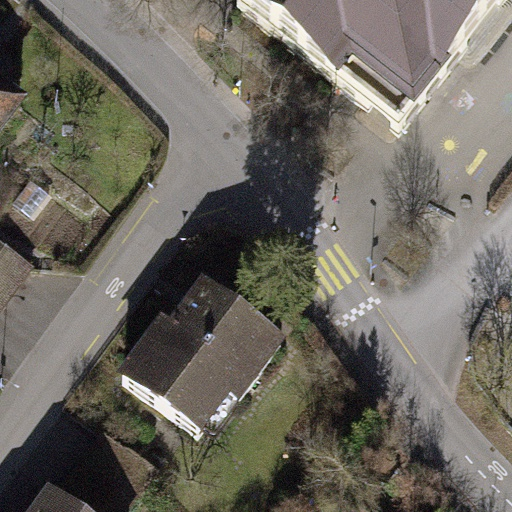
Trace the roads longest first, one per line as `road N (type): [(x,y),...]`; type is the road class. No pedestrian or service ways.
road 1 (residential): [(511,501),(376,342),(226,140)]
road 2 (residential): [(226,140),(0,447)]
road 3 (residential): [(226,140),(139,40),(91,0)]
